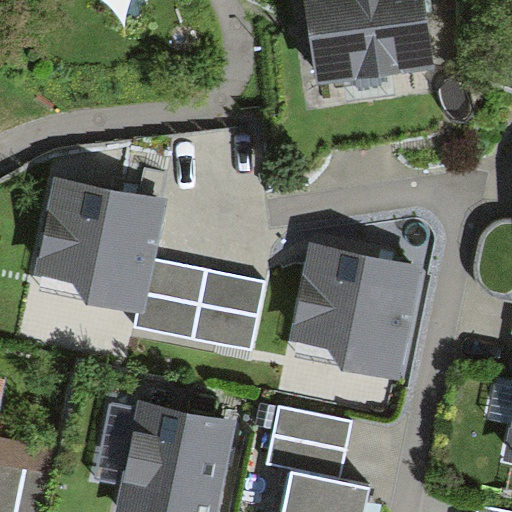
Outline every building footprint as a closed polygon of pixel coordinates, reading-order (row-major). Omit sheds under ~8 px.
[(419,0),(298,0),(307,71),(425,61),(419,0)] [(164,199),(52,178),(34,275),(80,284),(83,299),(143,311),(153,257),(164,199)] [(427,266),(309,243),(288,341),(332,350),(343,370),(404,382),(427,266)] [(267,280),(153,257),(143,311),(139,326),(253,349),(267,280)] [(214,511),(232,418),(136,398),(113,511),(214,511)] [(511,401),(501,463),(511,465),(511,401)] [(353,424),(278,409),(267,467),(288,471),(279,511),(365,511),(371,485),(342,480),(353,424)] [(3,437),(0,449),(0,511),(45,511),(58,448),(3,437)] [(511,511),(511,506),(489,501),(486,511),(511,511)]
